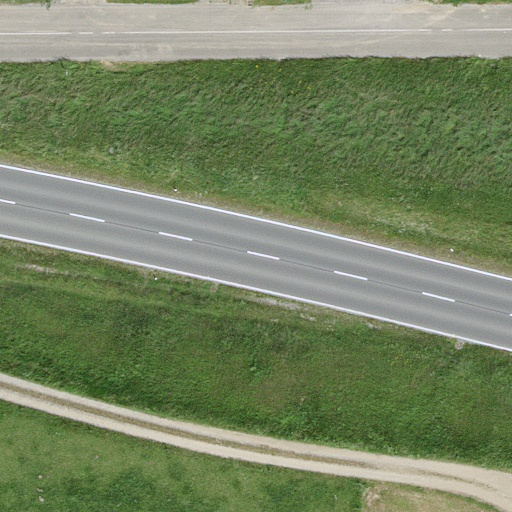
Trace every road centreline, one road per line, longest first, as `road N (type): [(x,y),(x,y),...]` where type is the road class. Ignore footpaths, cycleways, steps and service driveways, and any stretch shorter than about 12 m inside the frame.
road 1 (track): [(0,387),(106,420),(293,461),(473,482),(511,502)]
road 2 (secondary): [(0,211),(511,322)]
road 3 (unclassified): [(0,38),(511,32)]
